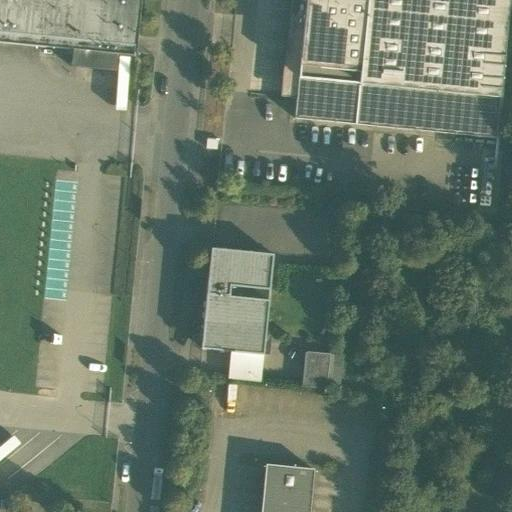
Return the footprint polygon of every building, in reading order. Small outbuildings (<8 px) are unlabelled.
[(0,0),(0,43),(135,57),(140,0),(0,0)] [(289,0),(279,98),(289,99),(299,0),(289,0)] [(494,139),(498,99),(297,79),(305,0),(299,0),(289,99),(295,99),(294,119),(494,139)] [(498,99),(508,0),(305,0),(297,79),(498,99)] [(218,76),(228,77),(228,68),(218,67),(218,76)] [(206,295),(268,302),(272,256),(211,249),(206,295)] [(230,352),(262,355),(268,302),(206,295),(201,349),(230,352)] [(262,355),(230,352),(228,380),(260,383),(262,355)] [(301,387),(325,389),(329,355),(306,353),(304,354),(301,387)] [(308,511),(313,471),(265,466),(260,511),(308,511)]
